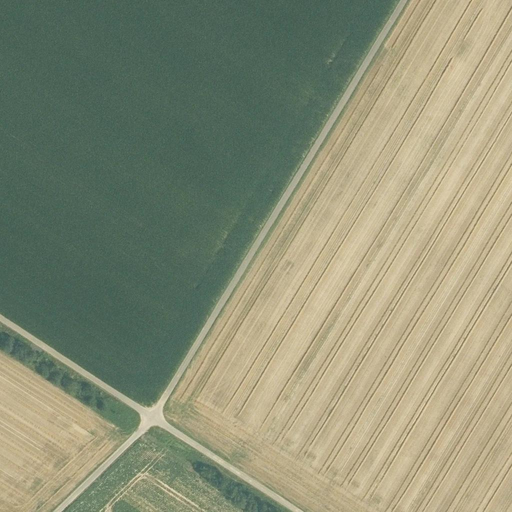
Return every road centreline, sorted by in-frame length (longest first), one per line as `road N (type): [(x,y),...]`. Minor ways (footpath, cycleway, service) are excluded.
road 1 (track): [(412,0),(152,420)]
road 2 (track): [(152,420),(0,321)]
road 3 (track): [(152,420),(293,511)]
road 4 (track): [(152,420),(57,511)]
